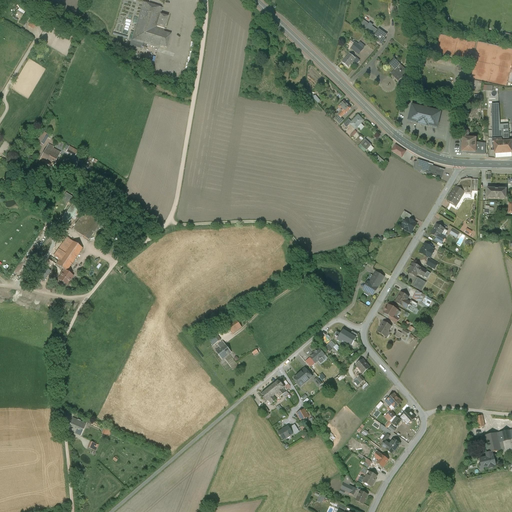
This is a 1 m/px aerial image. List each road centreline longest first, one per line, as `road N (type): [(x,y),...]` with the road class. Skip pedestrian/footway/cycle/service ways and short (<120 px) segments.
road 1 (track): [(88,295),(112,265),(169,222),(179,198),(206,0)]
road 2 (unclassified): [(111,511),(333,321),(363,331)]
road 3 (primary): [(460,162),(424,154),(393,134),(254,0)]
road 4 (track): [(74,511),(62,356),(88,295)]
road 5 (track): [(169,222),(267,223),(287,233),(307,273),(264,308)]
road 6 (residential): [(363,331),(460,162)]
